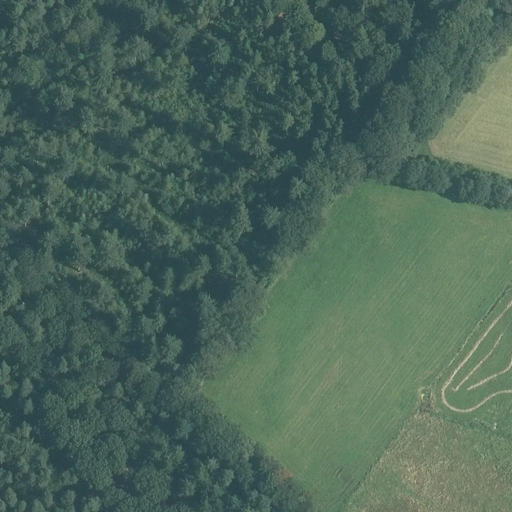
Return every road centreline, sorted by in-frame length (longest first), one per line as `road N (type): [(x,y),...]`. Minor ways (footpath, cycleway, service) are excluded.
road 1 (track): [(124,0),(0,93)]
road 2 (track): [(0,321),(81,446)]
